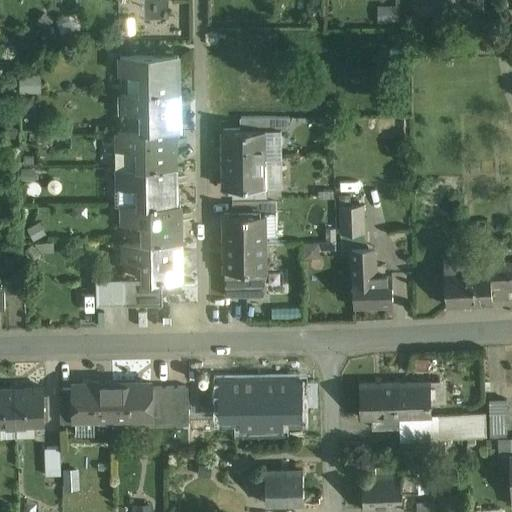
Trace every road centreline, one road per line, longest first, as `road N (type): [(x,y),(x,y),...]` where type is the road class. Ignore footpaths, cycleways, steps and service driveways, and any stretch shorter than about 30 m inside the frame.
road 1 (residential): [(0,347),(329,338)]
road 2 (residential): [(329,338),(511,328)]
road 3 (residential): [(329,338),(333,511)]
